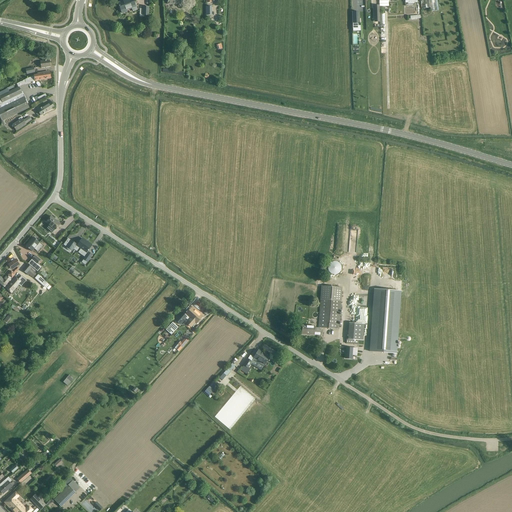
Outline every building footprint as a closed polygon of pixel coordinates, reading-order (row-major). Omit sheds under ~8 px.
[(118,3),(122,13),(126,12),(126,10),(132,8),(133,11),(137,10),(133,0),(122,0),(122,2),(118,3)] [(429,0),(420,0),(422,9),(430,8),(429,0)] [(429,0),(430,8),(431,11),(439,10),(437,0),(429,0)] [(140,17),(144,17),(144,16),(149,16),(149,7),(143,7),(143,9),(140,9),(140,17)] [(51,66),(49,60),(40,61),(41,68),(51,66)] [(0,117),(2,121),(29,108),(24,97),(22,93),(19,87),(24,84),(24,85),(26,84),(31,83),(31,82),(35,81),(51,78),(49,71),(37,73),(38,75),(34,75),(25,79),(16,84),(18,87),(9,91),(8,88),(0,92),(0,117)] [(41,116),(45,113),(54,107),(51,102),(41,108),(38,110),(41,116)] [(22,118),(12,125),(16,131),(32,120),(29,116),(23,120),(22,118)] [(46,222),(55,230),(60,224),(51,216),(46,222)] [(26,246),(32,251),(40,242),(33,237),(26,246)] [(77,251),(79,247),(81,249),(78,252),(85,257),(83,259),(88,262),(92,255),(88,252),(87,251),(92,245),(82,238),(78,244),(71,240),(66,247),(67,247),(66,248),(70,251),(71,250),(72,251),(74,249),(77,251)] [(35,255),(32,259),(32,260),(37,264),(40,260),(35,255)] [(9,265),(12,270),(20,264),(16,259),(9,265)] [(32,260),(28,264),(38,272),(41,268),(37,264),(32,260)] [(341,268),(341,267),(341,266),(340,265),(339,264),(337,263),(336,262),(335,262),(333,263),(332,263),(331,264),(330,265),(329,266),(329,267),(329,269),(329,270),(330,271),(331,273),(333,274),(334,274),(336,274),(337,274),(338,274),(339,273),(340,272),(341,271),(341,269),(341,268)] [(28,264),(22,270),(28,276),(29,275),(33,278),(38,272),(28,264)] [(7,277),(6,275),(3,279),(1,276),(0,276),(0,283),(4,287),(11,279),(10,279),(12,278),(15,274),(11,271),(8,275),(9,275),(7,277)] [(21,275),(18,279),(15,277),(5,288),(12,293),(19,285),(21,286),(26,280),(21,275)] [(35,279),(43,287),(47,283),(38,275),(35,279)] [(338,329),(340,308),(342,287),(321,285),(320,299),(318,327),(315,327),(315,326),(302,325),(302,334),(314,335),(314,332),(320,332),(321,328),(338,329)] [(370,352),(396,353),(400,291),(375,289),(370,352)] [(190,305),(184,312),(186,314),(188,316),(189,316),(187,318),(192,323),(194,321),(195,322),(198,319),(201,315),(194,309),(194,308),(190,305)] [(187,317),(182,312),(175,320),(180,325),(187,317)] [(9,315),(3,321),(7,324),(12,317),(9,315)] [(363,340),(364,324),(349,322),(348,339),(347,339),(346,343),(358,344),(358,340),(363,340)] [(173,323),(166,330),(171,334),(178,327),(173,323)] [(180,341),(177,345),(178,345),(181,348),(184,344),(188,340),(186,337),(181,342),(180,341)] [(341,338),(330,342),(332,348),(344,344),(341,338)] [(346,347),(345,358),(352,359),(353,353),(357,354),(357,348),(346,347)] [(264,364),(269,356),(258,349),(254,357),(250,355),(248,359),(247,358),(243,365),(244,365),(241,370),(247,374),(250,369),(248,367),(252,361),(263,367),(264,364)] [(68,386),(73,378),(69,375),(63,382),(68,386)] [(18,454),(15,457),(21,463),(24,460),(18,454)] [(60,459),(54,464),(57,468),(60,465),(61,466),(63,464),(62,463),(63,462),(62,462),(64,460),(62,458),(61,460),(60,459)] [(0,490),(3,494),(12,486),(10,483),(12,481),(8,477),(3,482),(5,484),(0,488),(0,490)] [(75,492),(68,485),(54,499),(61,507),(75,492)] [(26,508),(17,498),(20,495),(16,491),(4,502),(13,511),(29,511),(33,509),(29,505),(26,508)] [(40,510),(46,505),(39,498),(34,503),(40,510)]
